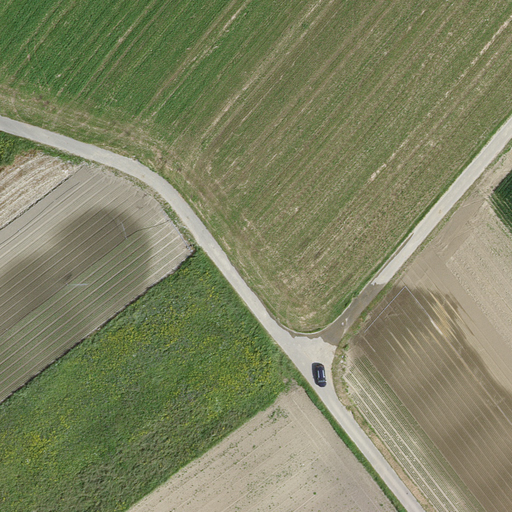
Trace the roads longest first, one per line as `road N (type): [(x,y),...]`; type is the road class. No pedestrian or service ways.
road 1 (track): [(0,124),(152,179),(305,365),(511,124)]
road 2 (track): [(305,365),(418,511)]
